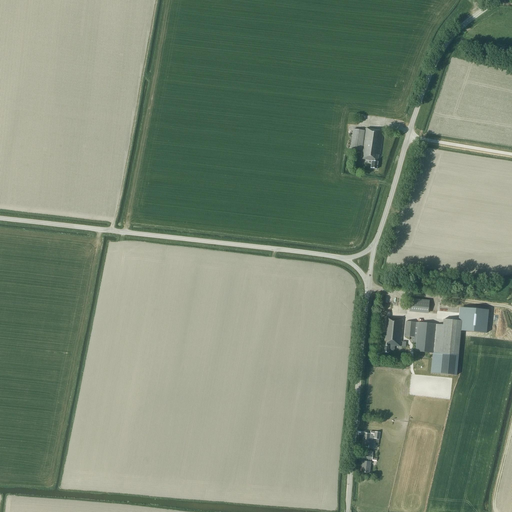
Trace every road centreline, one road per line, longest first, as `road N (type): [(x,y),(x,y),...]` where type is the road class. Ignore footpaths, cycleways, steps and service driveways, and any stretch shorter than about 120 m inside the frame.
road 1 (unclassified): [(344,258),(0,218)]
road 2 (tertiary): [(375,244),(428,76),(451,37),(497,0)]
road 3 (tertiary): [(347,511),(367,284)]
